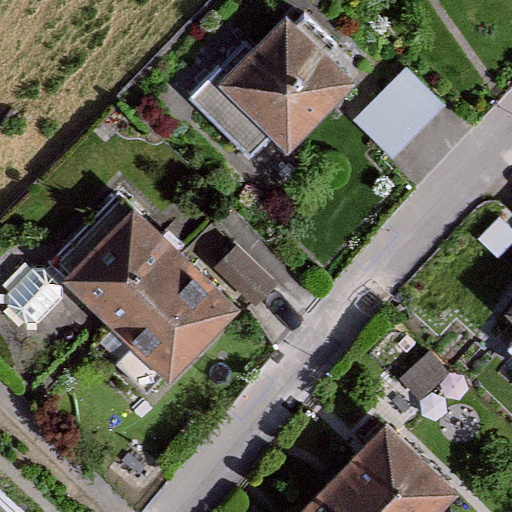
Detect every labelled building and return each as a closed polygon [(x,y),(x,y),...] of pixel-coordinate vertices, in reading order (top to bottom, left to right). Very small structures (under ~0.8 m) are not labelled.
[(305,0),(282,0),(222,62),(291,129),(363,55),(305,0)] [(391,140),(448,90),(409,47),(353,97),(391,140)] [(133,176),(55,251),(164,365),(242,290),(133,176)] [(391,395),(274,511),(412,511),(460,465),(391,395)] [(33,511),(0,479),(0,511),(33,511)]
